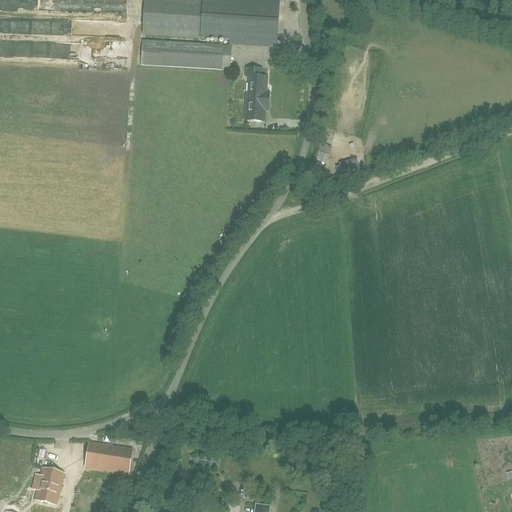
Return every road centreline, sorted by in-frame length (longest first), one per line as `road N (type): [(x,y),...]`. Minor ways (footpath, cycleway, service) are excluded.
road 1 (unclassified): [(169,401),(205,310),(301,156),(314,97),(302,0)]
road 2 (track): [(262,222),(511,130)]
road 3 (unclassified): [(169,401),(85,433),(0,430)]
